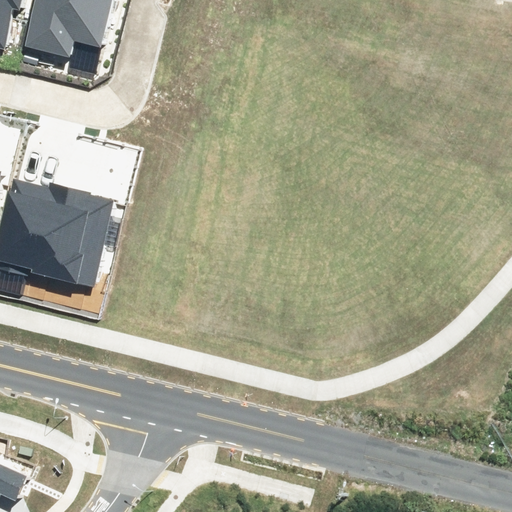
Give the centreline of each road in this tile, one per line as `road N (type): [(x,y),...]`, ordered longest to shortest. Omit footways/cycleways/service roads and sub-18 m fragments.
road 1 (tertiary): [(157,404),(511,489)]
road 2 (residential): [(143,0),(127,60),(104,96),(64,101),(0,83)]
road 3 (tertiary): [(0,365),(157,404)]
road 4 (residential): [(105,511),(157,404)]
